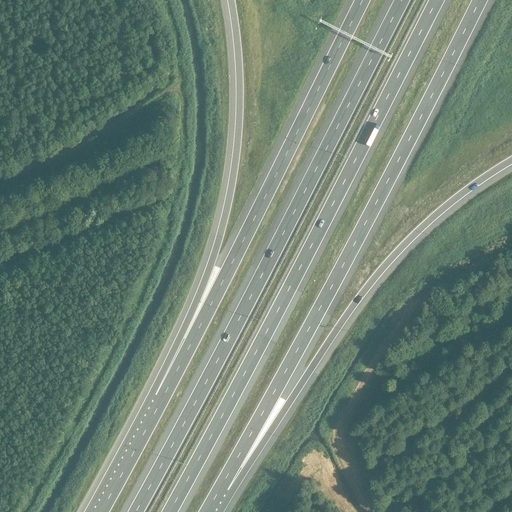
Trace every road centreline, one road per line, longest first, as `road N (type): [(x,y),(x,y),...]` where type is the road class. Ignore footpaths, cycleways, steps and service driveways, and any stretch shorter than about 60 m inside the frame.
road 1 (motorway): [(168,511),(437,0)]
road 2 (motorway): [(400,0),(134,511)]
road 3 (motorway): [(216,494),(480,0)]
road 4 (motorway): [(216,494),(404,244),(511,161)]
road 5 (motorway): [(362,0),(162,398)]
road 6 (motorway): [(230,0),(239,97),(231,187),(162,398)]
road 7 (motorway): [(162,398),(100,511)]
